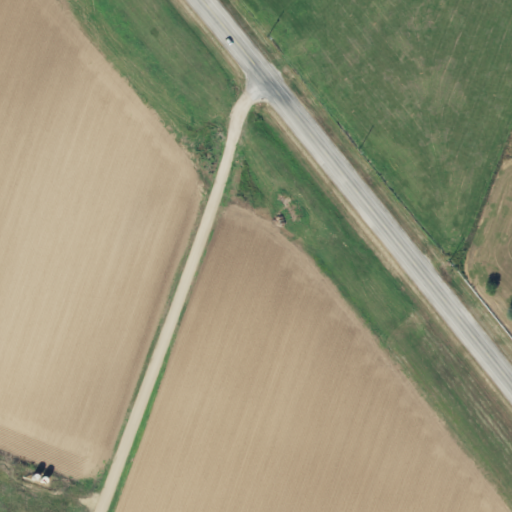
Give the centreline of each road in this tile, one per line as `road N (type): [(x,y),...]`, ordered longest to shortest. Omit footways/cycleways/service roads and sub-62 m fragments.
road 1 (secondary): [(511,390),(259,69),(195,0)]
road 2 (residential): [(99,511),(259,69)]
